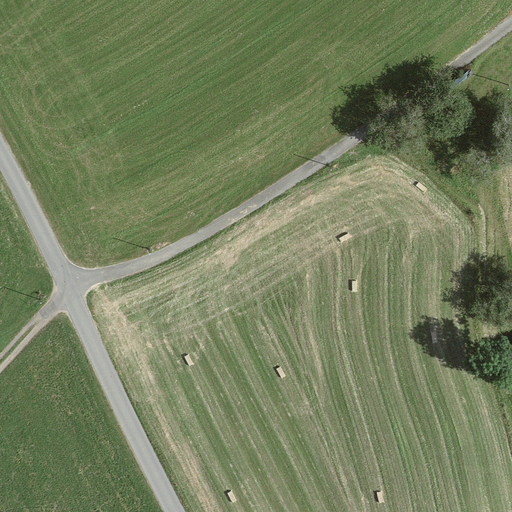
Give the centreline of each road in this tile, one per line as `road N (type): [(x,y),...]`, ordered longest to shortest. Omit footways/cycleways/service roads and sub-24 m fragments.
road 1 (track): [(511,23),(416,102),(256,203),(164,254),(69,288)]
road 2 (unclassified): [(176,511),(0,148)]
